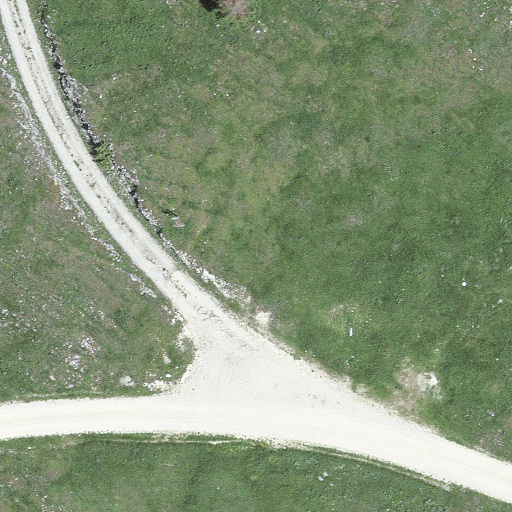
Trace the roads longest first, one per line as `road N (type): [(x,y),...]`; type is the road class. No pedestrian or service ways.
road 1 (track): [(0,426),(91,419),(289,423),(511,489)]
road 2 (track): [(289,423),(113,217),(42,85),(17,0)]
